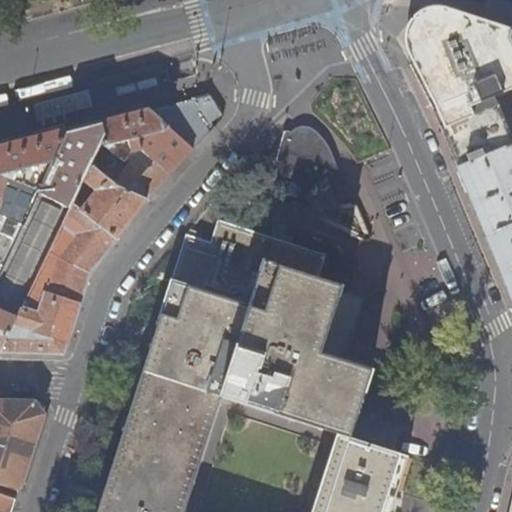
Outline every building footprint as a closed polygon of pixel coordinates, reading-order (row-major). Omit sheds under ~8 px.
[(440,7),(428,9),(406,43),(421,31),(426,22),(430,22),(432,19),(440,7)] [(447,8),(440,7),(432,19),(453,65),(488,49),(510,38),(511,32),(511,25),(473,12),(460,8),(459,11),(447,8)] [(406,43),(433,108),(465,91),(432,19),(430,22),(426,22),(421,31),(406,43)] [(511,127),(499,97),(511,91),(511,41),(510,38),(488,49),(453,65),(465,91),(432,107),(433,108),(446,140),(458,168),(462,166),(511,145),(511,127)] [(210,96),(152,111),(194,149),(222,118),(222,117),(210,96)] [(105,123),(108,133),(102,144),(129,166),(118,184),(117,186),(148,199),(194,149),(152,111),(105,123)] [(0,351),(2,352),(74,203),(84,181),(92,165),(102,144),(108,133),(105,123),(68,133),(0,280),(0,351)] [(309,123),(277,150),(309,188),(341,161),(309,123)] [(0,280),(68,133),(27,143),(0,150),(0,280)] [(92,165),(118,184),(129,166),(102,144),(92,165)] [(511,145),(462,166),(458,168),(472,202),(487,235),(511,224),(511,145)] [(96,191),(82,209),(117,239),(148,199),(117,186),(118,184),(92,165),(84,181),(96,191)] [(96,191),(84,181),(74,203),(82,209),(96,191)] [(89,276),(117,239),(82,209),(74,203),(2,352),(64,354),(89,276)] [(186,237),(97,511),(186,511),(224,397),(300,421),(337,434),(350,438),(372,371),(359,366),(362,360),(353,358),(344,355),(342,361),(321,354),(343,287),(325,281),(331,263),(325,262),(328,255),(219,221),(211,244),(196,239),(198,235),(190,232),(189,237),(186,237)] [(511,224),(487,235),(500,266),(511,295),(511,224)] [(312,511),(337,434),(300,421),(224,397),(186,511),(312,511)] [(0,484),(21,490),(46,414),(37,402),(0,401),(0,484)] [(382,511),(402,455),(350,438),(337,434),(312,511),(382,511)] [(0,511),(14,511),(21,490),(0,484),(0,511)]
